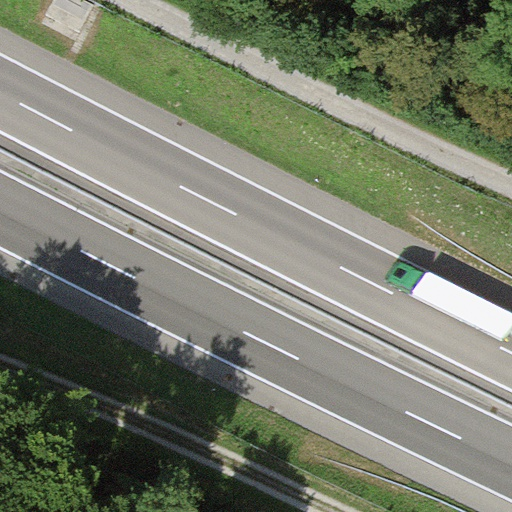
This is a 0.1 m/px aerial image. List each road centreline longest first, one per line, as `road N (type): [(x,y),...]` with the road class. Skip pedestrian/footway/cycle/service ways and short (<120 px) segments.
road 1 (motorway): [(511,352),(0,92)]
road 2 (motorway): [(0,208),(511,462)]
road 3 (track): [(511,185),(138,0)]
road 4 (track): [(0,367),(207,440),(356,511)]
